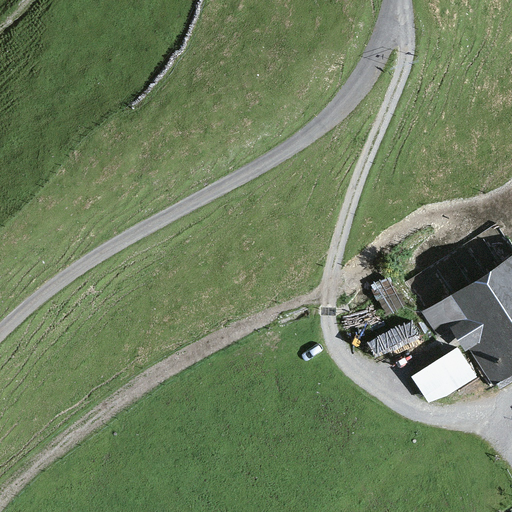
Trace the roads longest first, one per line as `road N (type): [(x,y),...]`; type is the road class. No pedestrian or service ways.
road 1 (track): [(511,455),(476,419),(387,395),(355,370),(329,331),(333,245),(404,62),(398,13)]
road 2 (unclassified): [(0,334),(71,274),(330,117),(364,78),(398,0)]
road 3 (track): [(330,272),(207,330),(0,504)]
